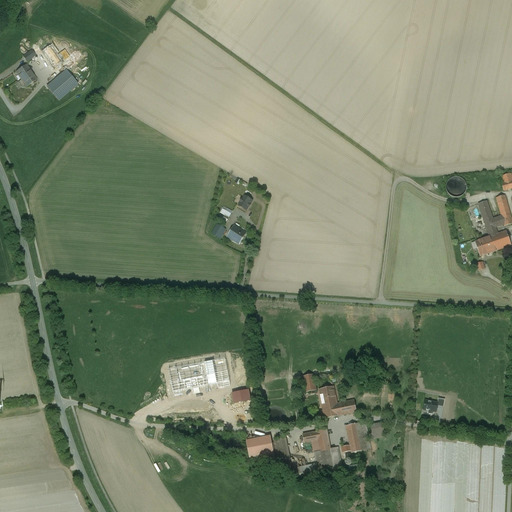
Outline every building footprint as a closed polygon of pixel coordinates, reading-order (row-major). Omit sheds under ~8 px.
[(69,57),(59,42),(52,47),(62,62),(69,57)] [(52,47),(44,53),(54,68),(62,62),(52,47)] [(30,54),(24,58),(27,62),(33,57),(30,54)] [(37,80),(26,65),(16,72),(21,80),(26,86),(26,87),(37,80)] [(66,71),(47,87),(59,101),(78,85),(66,71)] [(504,183),(501,184),(503,191),(511,188),(511,178),(511,174),(502,176),(504,183)] [(448,179),(450,197),(465,195),(464,178),(448,179)] [(245,196),(244,196),(244,197),(242,200),(242,199),(240,202),(241,202),(239,206),(238,206),(239,206),(246,210),(246,211),(247,210),(246,210),(249,207),(251,205),(250,205),(252,201),(245,196)] [(511,220),(505,196),(496,198),(501,216),(504,225),(504,226),(511,224),(511,220)] [(487,201),(478,204),(489,237),(498,234),(496,228),(493,219),(487,201)] [(223,206),(220,213),(230,217),(233,210),(223,206)] [(501,216),(493,219),(496,228),(504,225),(501,216)] [(225,230),(217,224),(211,233),(220,239),(225,230)] [(245,233),(234,226),(227,237),(239,244),(245,233)] [(506,231),(499,233),(504,248),(511,246),(508,237),(508,236),(509,236),(509,235),(509,234),(508,233),(507,233),(506,231)] [(251,236),(245,233),(239,244),(244,247),(251,236)] [(498,234),(489,237),(486,238),(491,252),(504,248),(499,233),(498,234)] [(491,252),(486,238),(475,242),(480,256),(491,252)] [(313,375),(298,378),(299,385),(305,384),(306,392),(316,391),(313,375)] [(334,387),(319,390),(322,403),(336,400),(334,387)] [(336,400),(322,403),(325,419),(339,416),(337,404),(336,400)] [(344,402),(337,404),(339,416),(356,413),(354,400),(344,402)] [(362,423),(346,426),(350,446),(341,448),(343,453),(351,451),(351,453),(367,450),(362,423)] [(382,424),(372,426),(374,438),(384,436),(382,424)] [(327,430),(312,433),(316,453),(331,450),(330,449),(327,430)] [(331,450),(316,453),(312,433),(303,435),(304,443),(312,441),(314,453),(316,464),(319,477),(319,480),(336,477),(331,450)] [(271,436),(246,441),(249,459),(261,456),(263,462),(275,460),(271,436)] [(281,439),(274,441),(278,460),(289,458),(286,438),(281,439)] [(338,448),(330,449),(331,450),(336,477),(344,475),(338,448)] [(279,465),(280,473),(292,471),(290,463),(279,465)] [(316,464),(298,468),(300,481),(319,477),(316,464)]
